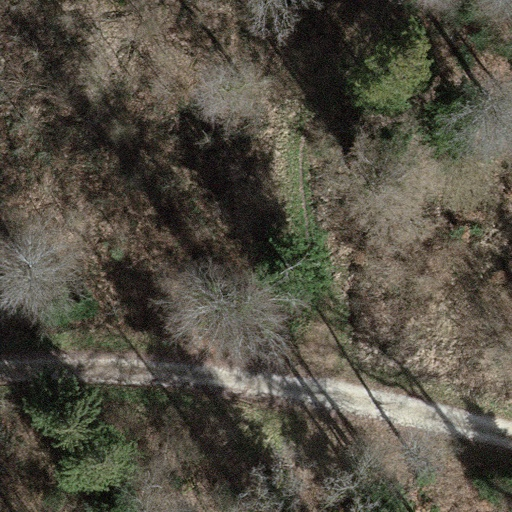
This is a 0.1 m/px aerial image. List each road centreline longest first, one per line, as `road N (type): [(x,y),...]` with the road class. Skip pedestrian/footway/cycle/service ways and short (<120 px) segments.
road 1 (track): [(511,433),(314,382),(0,366)]
road 2 (track): [(314,382),(402,75),(445,0)]
